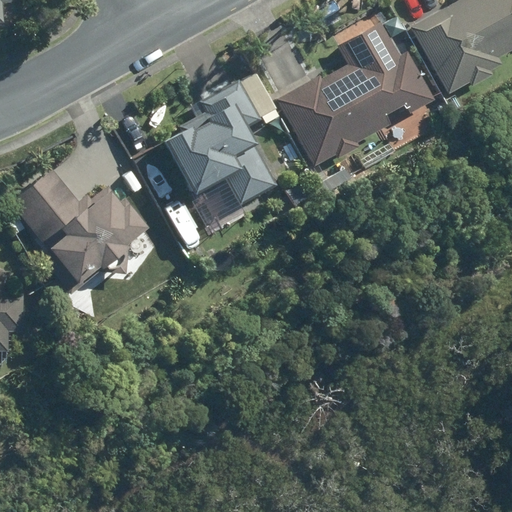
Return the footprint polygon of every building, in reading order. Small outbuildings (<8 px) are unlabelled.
[(0,0),(0,24),(5,24),(3,5),(14,4),(13,0),(0,0)] [(511,0),(457,0),(432,15),(431,12),(411,24),(451,92),(470,80),(474,86),(495,74),(492,69),(505,62),(501,55),(511,48),(511,0)] [(382,22),(340,46),(350,63),(324,77),(320,72),(277,96),(315,165),(337,152),(340,157),(362,144),(360,140),(390,123),(386,115),(406,104),(411,114),(435,100),(408,50),(400,55),(382,22)] [(247,77),(251,85),(259,80),(255,72),(247,77)] [(211,115),(168,139),(198,193),(228,176),(243,204),(279,184),(257,145),(260,143),(250,125),(262,117),(240,79),(203,100),(211,115)] [(296,144),(283,151),(295,173),(308,166),(296,144)] [(52,167),(11,201),(55,254),(48,260),(73,291),(103,266),(104,268),(132,246),(128,242),(152,222),(134,200),(129,205),(115,189),(89,210),(52,167)] [(0,350),(9,351),(9,331),(24,331),(25,293),(12,293),(12,271),(0,271),(0,350)]
